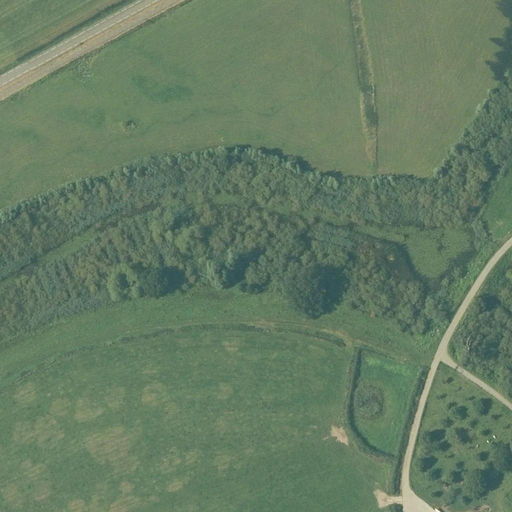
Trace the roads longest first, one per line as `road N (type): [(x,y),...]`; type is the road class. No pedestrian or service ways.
road 1 (tertiary): [(0,82),(149,0)]
road 2 (track): [(439,355),(406,464),(409,511)]
road 3 (track): [(511,241),(473,290),(439,355)]
